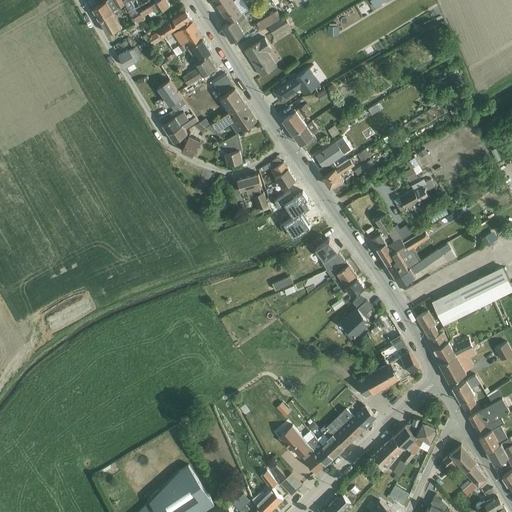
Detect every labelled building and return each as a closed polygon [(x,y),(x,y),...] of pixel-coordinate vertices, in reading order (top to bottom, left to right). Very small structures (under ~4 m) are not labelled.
[(125,4),(123,0),(106,0),(93,7),(100,18),(114,10),(125,4)] [(123,0),(125,4),(133,17),(143,11),(159,0),(147,0),(135,7),(131,0),(123,0)] [(159,0),(143,11),(133,17),(134,18),(135,20),(138,25),(143,23),(142,20),(145,19),(144,15),(148,13),(152,18),(158,14),(157,12),(170,5),(167,0),(159,0)] [(214,0),(229,22),(243,13),(249,9),(243,0),(214,0)] [(271,0),(277,10),(257,22),(261,29),(269,25),(282,17),(281,15),(286,11),(279,0),(271,0)] [(357,5),(361,15),(370,12),(367,2),(357,5)] [(170,23),(159,30),(164,37),(192,19),(185,9),(172,17),(175,21),(171,24),(170,23)] [(114,10),(100,18),(108,33),(123,24),(114,10)] [(224,25),(223,26),(232,40),(252,27),(243,13),(229,22),(224,25)] [(282,17),(269,25),(275,34),(291,25),(285,15),(282,17)] [(156,18),(145,25),(149,30),(159,24),(156,18)] [(135,20),(127,23),(130,29),(138,25),(135,20)] [(193,21),(174,33),(182,44),(188,41),(190,44),(187,46),(187,47),(188,48),(204,38),(193,21)] [(330,26),(328,26),(328,35),(339,35),(339,26),(337,26),(337,23),(330,23),(330,26)] [(419,24),(412,28),(414,33),(422,29),(419,24)] [(146,34),(144,35),(147,41),(150,46),(162,39),(157,31),(148,37),(146,34)] [(167,39),(172,48),(179,44),(174,35),(167,39)] [(204,38),(188,48),(192,54),(194,52),(199,59),(212,51),(204,38)] [(265,38),(245,50),(246,50),(261,74),(261,75),(277,65),(268,51),(272,48),(265,38)] [(115,45),(114,46),(115,48),(120,45),(122,48),(128,44),(126,40),(120,43),(119,42),(115,45)] [(182,44),(179,46),(182,50),(187,47),(187,46),(190,44),(188,41),(182,44)] [(128,49),(119,55),(126,67),(127,66),(130,71),(137,67),(134,62),(142,57),(136,46),(133,48),(128,50),(128,49)] [(195,68),(183,76),(189,85),(217,67),(209,55),(193,66),(195,68)] [(310,67),(276,91),(282,99),(299,87),(303,92),(311,86),(312,88),(320,82),(310,67)] [(227,73),(214,82),(223,94),(220,96),(230,111),(246,101),(227,73)] [(170,79),(158,87),(170,104),(182,96),(170,79)] [(340,88),(344,95),(357,88),(353,81),(340,88)] [(326,89),(317,94),(321,100),(330,95),(326,89)] [(182,96),(170,104),(174,110),(186,102),(182,96)] [(230,111),(207,127),(216,133),(220,130),(234,121),(241,130),(257,120),(245,102),(246,102),(246,101),(230,111)] [(378,102),(368,109),(370,112),(372,115),(382,108),(380,105),(378,102)] [(291,113),(283,119),(289,127),(294,133),(307,124),(303,118),(312,112),(306,103),(296,110),(295,108),(290,111),(291,113)] [(169,114),(160,119),(163,124),(169,133),(190,120),(184,111),(172,119),(169,114)] [(190,120),(169,133),(175,141),(188,133),(186,129),(199,120),(196,115),(190,120)] [(307,124),(294,133),(301,144),(305,148),(312,143),(317,140),(317,138),(314,133),(319,129),(314,123),(313,121),(307,124)] [(200,122),(195,125),(204,133),(206,127),(200,122)] [(335,125),(328,129),(333,137),(340,132),(335,125)] [(220,130),(216,133),(225,139),(227,139),(220,130)] [(219,143),(218,149),(226,147),(228,152),(225,152),(228,164),(243,160),(240,149),(242,149),(238,132),(227,139),(225,139),(225,140),(219,143)] [(190,134),(182,150),(193,155),(201,139),(190,134)] [(344,137),(316,155),(324,166),(319,170),(323,176),(337,167),(333,161),(351,148),(344,137)] [(425,148),(419,152),(422,157),(428,153),(425,148)] [(367,149),(358,154),(362,161),(371,155),(367,149)] [(411,168),(401,173),(404,178),(407,176),(410,181),(418,177),(417,174),(423,171),(415,157),(407,162),(411,168)] [(337,167),(323,176),(331,187),(343,178),(340,174),(354,165),(351,159),(337,167)] [(364,163),(354,169),(358,174),(374,163),(371,159),(364,163)] [(284,161),(272,169),(283,187),(285,186),(296,179),(287,164),(284,161)] [(259,173),(238,179),(238,180),(242,191),(247,190),(248,195),(261,191),(260,186),(262,186),(259,173)] [(414,188),(394,199),(401,211),(420,200),(421,201),(429,196),(426,190),(435,186),(431,178),(426,181),(424,178),(412,185),(414,188)] [(202,179),(195,189),(201,194),(209,184),(202,179)] [(288,202),(273,212),(278,223),(289,217),(285,211),(295,204),(297,206),(309,198),(296,179),(285,186),(286,189),(283,191),(288,200),(287,201),(288,202)] [(259,209),(252,212),(253,215),(270,209),(264,192),(253,196),(259,209)] [(381,232),(372,238),(381,254),(388,264),(397,257),(391,248),(404,241),(395,226),(386,212),(382,205),(376,209),(381,216),(376,218),(385,232),(388,230),(394,240),(388,244),(381,232)] [(435,220),(449,214),(446,208),(432,214),(435,220)] [(398,224),(395,226),(404,241),(416,234),(409,223),(400,228),(398,224)] [(404,241),(391,248),(397,257),(407,251),(405,248),(420,239),(417,233),(416,234),(404,241)] [(330,238),(318,247),(333,267),(334,269),(346,260),(330,238)] [(418,261),(395,276),(401,285),(416,275),(414,273),(443,254),(442,253),(451,247),(448,242),(439,248),(438,248),(418,261)] [(397,257),(388,264),(395,276),(418,261),(417,259),(415,260),(410,252),(408,253),(407,251),(397,257)] [(337,273),(332,277),(338,284),(341,288),(358,275),(347,260),(346,260),(334,269),(337,273)] [(460,286),(432,299),(435,305),(443,321),(444,323),(471,310),(498,296),(511,288),(511,283),(503,265),(460,286)] [(333,267),(327,270),(329,273),(332,277),(337,273),(334,269),(333,267)] [(341,288),(338,290),(342,294),(348,289),(352,294),(364,284),(358,275),(341,288)] [(294,285),(285,289),(287,294),(296,290),(294,285)] [(361,293),(353,302),(357,306),(358,307),(367,299),(361,293)] [(341,298),(332,305),(336,310),(345,303),(341,298)] [(357,306),(341,321),(348,328),(345,331),(352,338),(355,336),(355,337),(369,324),(367,322),(369,320),(366,317),(369,314),(367,312),(373,306),(367,299),(358,307),(357,306)] [(429,309),(417,316),(426,330),(435,346),(449,339),(444,330),(440,332),(436,324),(435,323),(437,322),(436,321),(439,319),(438,317),(435,319),(429,309)] [(374,328),(371,330),(375,334),(381,330),(386,326),(383,322),(385,321),(381,315),(374,321),(377,326),(374,328)] [(400,333),(390,339),(398,347),(411,370),(420,365),(418,363),(400,333)] [(449,339),(435,346),(438,351),(443,360),(457,353),(463,350),(472,346),(478,343),(476,339),(472,341),(469,336),(455,343),(453,338),(451,338),(449,339)] [(390,339),(385,344),(388,347),(386,348),(388,350),(390,349),(396,356),(391,359),(392,361),(401,376),(411,370),(398,347),(390,339)] [(511,348),(507,340),(495,347),(501,358),(511,352),(511,348)] [(338,345),(332,351),(337,356),(343,351),(338,345)] [(463,350),(457,353),(461,360),(467,369),(474,365),(468,357),(476,353),(472,346),(463,350)] [(443,360),(440,362),(450,380),(467,371),(467,369),(461,360),(457,353),(443,360)] [(384,365),(357,380),(366,396),(368,394),(393,380),(401,376),(392,361),(384,365)] [(475,373),(453,386),(466,408),(477,402),(472,394),(475,393),(472,386),(480,382),(475,373)] [(492,402),(469,415),(473,413),(476,420),(477,422),(481,428),(483,433),(501,424),(505,421),(501,416),(510,410),(503,396),(502,396),(498,389),(488,394),(490,398),(492,402)] [(283,400),(277,406),(281,411),(285,415),(291,410),(287,405),(283,400)] [(366,405),(354,416),(365,427),(373,419),(377,415),(376,415),(366,404),(366,405)] [(347,422),(334,434),(344,446),(345,447),(365,427),(354,416),(350,412),(347,408),(340,415),(347,422)] [(473,413),(469,415),(474,425),(477,430),(480,435),(483,433),(481,428),(477,422),(476,420),(473,413)] [(401,458),(393,471),(397,473),(393,478),(397,481),(398,479),(407,463),(415,454),(418,450),(420,446),(424,438),(432,442),(432,441),(438,429),(437,426),(423,419),(416,434),(405,447),(408,450),(401,458)] [(189,420),(179,426),(181,430),(191,424),(189,420)] [(413,422),(406,424),(413,431),(414,424),(413,423),(413,422)] [(293,424),(279,436),(290,449),(292,447),(300,457),(302,455),(316,471),(326,463),(303,436),(293,424)] [(397,433),(394,435),(405,447),(416,434),(413,431),(406,424),(401,428),(397,433)] [(483,433),(480,435),(484,442),(488,449),(508,437),(501,424),(483,433)] [(324,432),(317,438),(334,456),(344,446),(334,434),(328,428),(324,432)] [(194,429),(185,434),(189,440),(197,435),(194,429)] [(310,430),(303,436),(326,463),(334,456),(317,438),(310,430)] [(393,436),(370,458),(384,472),(396,458),(405,448),(393,436)] [(508,437),(488,449),(495,463),(508,455),(511,463),(511,437),(511,436),(508,437)] [(424,438),(420,446),(429,451),(433,443),(433,442),(432,442),(424,438)] [(183,439),(165,450),(168,456),(187,445),(183,439)] [(445,458),(444,458),(450,465),(452,464),(455,468),(460,464),(465,470),(465,469),(471,475),(460,486),(464,490),(474,481),(477,485),(488,476),(476,459),(469,451),(462,443),(445,457),(445,458)] [(128,475),(147,463),(143,457),(125,469),(128,475)] [(439,466),(437,471),(443,477),(451,469),(442,460),(442,461),(441,462),(440,466),(439,466)] [(144,505),(137,511),(234,511),(235,511),(225,498),(216,504),(189,464),(180,469),(157,493),(144,505)] [(276,465),(273,468),(280,482),(292,494),(297,489),(303,484),(292,472),(287,476),(276,465)] [(406,466),(403,472),(409,475),(412,469),(406,466)] [(511,469),(502,475),(508,484),(511,481),(511,469)] [(271,488),(256,503),(264,511),(269,511),(284,498),(273,487),(278,483),(268,470),(261,475),(271,488)] [(474,481),(464,490),(467,494),(477,485),(474,481)] [(355,485),(349,491),(353,496),(359,490),(355,485)] [(484,499),(476,504),(481,511),(491,511),(494,511),(504,504),(493,486),(484,492),(488,498),(485,500),(484,499)] [(235,500),(233,502),(240,509),(242,511),(261,511),(257,508),(254,511),(246,503),(247,502),(250,499),(243,493),(242,493),(235,500)] [(342,493),(322,511),(341,511),(343,511),(346,511),(347,511),(353,505),(342,493)] [(434,495),(431,502),(432,503),(446,510),(449,504),(444,499),(434,495)] [(428,506),(425,511),(450,511),(446,510),(432,503),(430,507),(428,506)]
